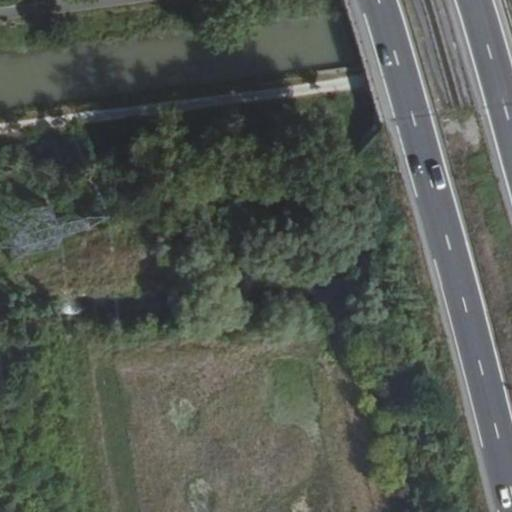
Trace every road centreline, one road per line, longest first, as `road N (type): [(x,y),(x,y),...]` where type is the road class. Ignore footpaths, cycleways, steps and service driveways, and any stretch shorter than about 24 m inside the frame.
road 1 (motorway): [(374,0),(511,492)]
road 2 (motorway): [(511,145),(469,0)]
